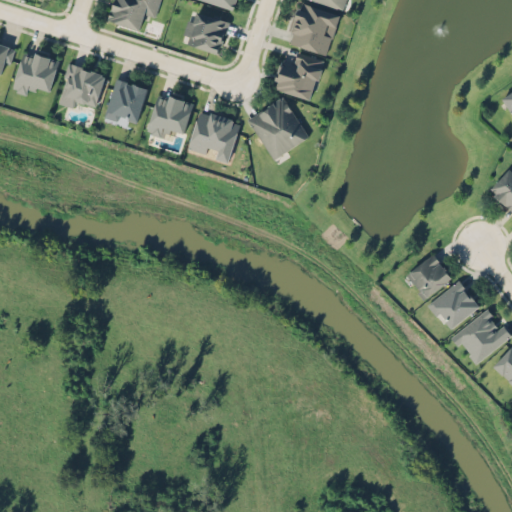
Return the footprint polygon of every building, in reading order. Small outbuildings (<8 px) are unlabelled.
[(112,0),(107,20),(139,29),(144,10),(156,13),(159,0),(112,0)] [(235,0),(198,0),(233,10),(235,0)] [(339,13),(297,0),(284,41),(327,54),(339,13)] [(346,0),(314,0),(344,9),(346,0)] [(229,20),(198,10),(196,19),(188,16),(182,34),(185,35),(183,42),(218,53),(229,20)] [(0,72),(2,65),(9,68),(15,46),(0,41),(0,72)] [(59,57),(22,48),(12,90),(28,94),(30,85),(50,90),(59,57)] [(324,58),(293,50),(291,59),(280,56),(272,89),(313,99),(324,58)] [(105,70),(67,61),(57,102),(77,106),(78,99),(97,104),(105,70)] [(147,84),(114,76),(104,116),(137,124),(147,84)] [(511,89),(502,95),(511,113),(511,89)] [(146,132),(163,136),(165,127),(185,133),(193,100),(157,90),(146,132)] [(309,135),(282,94),(246,117),(273,158),(309,135)] [(228,161),(240,119),(198,107),(187,148),(205,153),(207,146),(219,149),(217,158),(228,161)] [(511,210),(511,169),(509,167),(489,188),(511,210)] [(404,274),(423,299),(452,276),(433,251),(404,274)] [(480,307),(460,278),(427,301),(447,329),(480,307)] [(450,336),(475,365),(511,334),(486,305),(450,336)] [(511,343),(492,365),(511,384),(511,343)]
